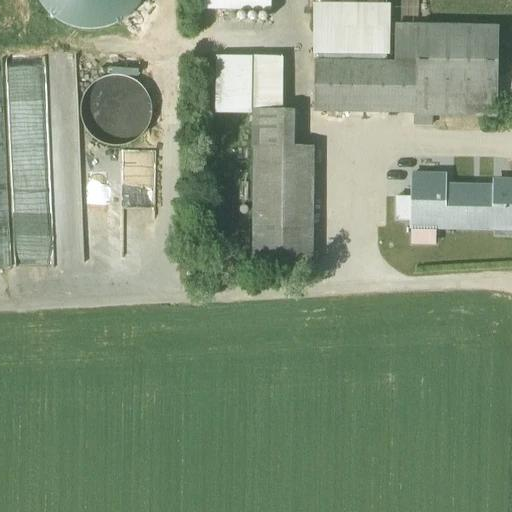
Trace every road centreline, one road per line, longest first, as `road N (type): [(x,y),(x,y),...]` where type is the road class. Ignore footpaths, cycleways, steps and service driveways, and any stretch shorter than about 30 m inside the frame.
road 1 (track): [(511,281),(0,307)]
road 2 (track): [(166,0),(168,299)]
